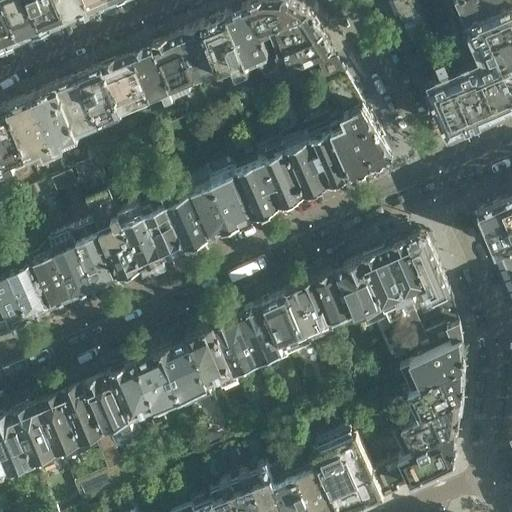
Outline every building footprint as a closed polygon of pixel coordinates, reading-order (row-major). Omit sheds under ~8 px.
[(0,0),(0,41),(21,32),(7,0),(0,0)] [(44,23),(34,0),(7,0),(21,32),(35,26),(35,27),(44,23)] [(67,13),(61,0),(34,0),(44,23),(53,19),(52,19),(66,13),(66,14),(67,13)] [(91,4),(89,0),(61,0),(67,13),(68,13),(82,7),(91,4)] [(261,29),(250,0),(246,0),(228,8),(246,56),(269,46),(261,29)] [(270,23),(309,6),(304,2),(300,0),(250,0),(261,29),(271,25),(270,23)] [(430,29),(417,0),(392,0),(398,13),(401,11),(403,15),(412,37),(430,29)] [(511,0),(497,0),(471,11),(446,22),(452,38),(443,42),(446,49),(437,53),(443,66),(428,72),(431,78),(428,79),(449,127),(511,99),(511,0)] [(497,0),(466,0),(471,11),(497,0)] [(323,29),(309,6),(270,23),(271,25),(281,47),(323,29)] [(246,56),(228,8),(202,19),(222,69),(223,71),(236,65),(238,68),(249,63),(246,56)] [(222,69),(202,19),(186,25),(187,26),(178,29),(200,79),(222,69)] [(200,79),(178,29),(169,33),(169,32),(152,39),(174,90),(200,79)] [(273,71),(333,46),(323,29),(281,47),(276,49),(280,59),(265,65),(267,70),(273,71)] [(174,90),(152,39),(131,48),(151,93),(163,89),(168,100),(177,96),(174,90)] [(151,93),(131,48),(119,54),(118,53),(103,59),(123,105),(151,93)] [(346,67),(337,53),(317,62),(324,77),(346,67)] [(123,105),(103,59),(88,66),(89,66),(80,69),(99,115),(123,105)] [(364,98),(355,83),(346,67),(324,77),(316,80),(331,116),(344,110),(343,107),(364,98)] [(99,115),(80,69),(72,73),(57,79),(77,125),(99,115)] [(81,136),(77,125),(57,79),(33,89),(56,146),(81,136)] [(240,103),(262,93),(258,84),(236,93),(240,103)] [(56,146),(33,89),(8,99),(29,149),(32,156),(56,146)] [(392,146),(384,133),(364,98),(343,107),(344,110),(331,116),(335,125),(354,168),(389,153),(392,146)] [(29,149),(8,99),(0,102),(0,144),(9,166),(19,162),(16,155),(29,149)] [(354,168),(335,125),(311,135),(330,179),(354,168)] [(330,179),(311,135),(286,146),(305,189),(330,179)] [(0,169),(9,166),(0,144),(0,169)] [(305,189),(286,146),(286,145),(262,154),(282,199),(305,189)] [(104,168),(97,154),(73,164),(80,179),(104,168)] [(282,199),(262,154),(236,165),(237,168),(256,211),(282,199)] [(256,211),(237,168),(215,178),(234,220),(256,211)] [(234,220),(215,178),(193,187),(188,177),(164,187),(187,241),(234,220)] [(144,259),(125,216),(110,181),(86,192),(101,227),(120,270),(144,259)] [(511,186),(500,191),(511,217),(511,186)] [(187,241),(164,187),(141,197),(146,207),(165,250),(187,241)] [(511,217),(500,191),(478,201),(511,279),(511,217)] [(0,211),(10,208),(4,194),(0,195),(0,211)] [(165,250),(146,207),(125,216),(144,259),(165,250)] [(97,280),(77,237),(73,226),(49,236),(54,247),(73,290),(97,280)] [(450,285),(427,229),(421,226),(407,232),(430,282),(446,317),(455,336),(463,332),(460,316),(450,285)] [(120,270),(101,227),(77,237),(97,280),(120,270)] [(424,327),(408,292),(430,282),(407,232),(363,252),(382,294),(383,294),(392,316),(402,311),(420,351),(455,336),(446,317),(424,327)] [(73,290),(54,247),(31,258),(50,300),(73,290)] [(50,300),(31,258),(28,250),(5,260),(9,267),(27,310),(50,300)] [(382,294),(363,252),(336,263),(354,303),(355,305),(382,294)] [(354,303),(336,263),(313,273),(331,313),(354,303)] [(0,322),(27,310),(9,267),(0,271),(0,322)] [(333,320),(331,313),(313,273),(288,284),(308,330),(309,330),(333,320)] [(308,330),(288,284),(262,295),(281,335),(291,331),(294,336),(308,330)] [(281,335),(262,295),(238,306),(259,351),(270,347),(273,353),(286,348),(281,335)] [(259,351),(238,306),(214,317),(234,360),(235,362),(259,351)] [(234,360),(214,317),(187,328),(207,372),(234,360)] [(208,374),(207,372),(187,328),(163,339),(184,385),(208,374)] [(467,363),(464,344),(465,344),(463,332),(455,336),(420,351),(410,355),(421,381),(422,381),(466,363),(467,363)] [(184,385),(163,339),(138,350),(155,390),(161,403),(186,391),(184,385)] [(155,390),(138,350),(111,361),(130,405),(146,398),(145,394),(155,390)] [(360,377),(383,367),(380,359),(376,361),(375,359),(359,366),(360,368),(356,369),(360,377)] [(130,405),(111,361),(85,373),(105,420),(108,425),(134,413),(130,405)] [(465,394),(465,374),(466,374),(466,363),(422,381),(421,381),(409,386),(420,411),(421,413),(464,394),(465,394)] [(105,420),(85,373),(61,383),(81,430),(91,426),(93,428),(103,424),(104,420),(105,420)] [(81,430),(61,383),(37,393),(57,441),(65,437),(69,439),(80,434),(81,430)] [(57,441),(37,393),(13,403),(38,457),(60,447),(57,441)] [(459,425),(461,406),(462,406),(464,394),(421,413),(420,411),(403,418),(414,443),(458,425),(459,425)] [(372,461),(362,436),(358,426),(321,442),(318,436),(340,426),(333,411),(339,409),(333,396),(299,411),(317,451),(339,504),(385,490),(372,461)] [(38,457),(13,403),(0,409),(0,437),(10,459),(18,476),(34,469),(30,461),(38,457)] [(456,457),(457,437),(458,425),(414,443),(399,450),(412,477),(456,457)] [(0,463),(10,459),(0,437),(0,476),(3,475),(0,466),(0,463)] [(412,477),(399,450),(372,461),(385,490),(412,477)] [(290,511),(273,470),(265,451),(255,455),(260,468),(252,471),(268,511),(290,511)] [(339,504),(317,451),(294,461),(315,511),(339,504)] [(107,487),(131,477),(122,457),(98,467),(75,477),(84,497),(107,487)] [(268,511),(252,471),(246,459),(237,463),(242,476),(233,480),(245,511),(268,511)] [(314,511),(315,511),(294,461),(273,470),(290,511),(314,511)] [(245,511),(233,480),(228,468),(217,472),(222,484),(212,488),(213,490),(222,511),(245,511)] [(222,511),(213,490),(193,498),(199,511),(222,511)] [(84,502),(79,491),(72,494),(77,505),(84,502)] [(199,511),(193,498),(191,494),(169,503),(172,509),(173,511),(199,511)]
